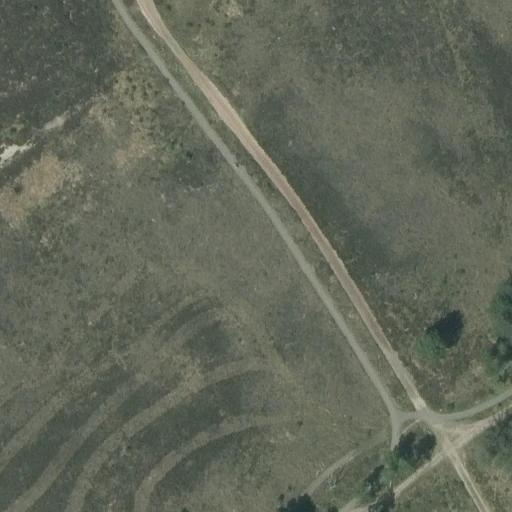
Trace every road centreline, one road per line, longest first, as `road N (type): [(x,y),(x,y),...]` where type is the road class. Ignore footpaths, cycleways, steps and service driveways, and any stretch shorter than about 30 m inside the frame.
road 1 (track): [(140,0),(273,176),(448,452)]
road 2 (track): [(289,511),(417,404)]
